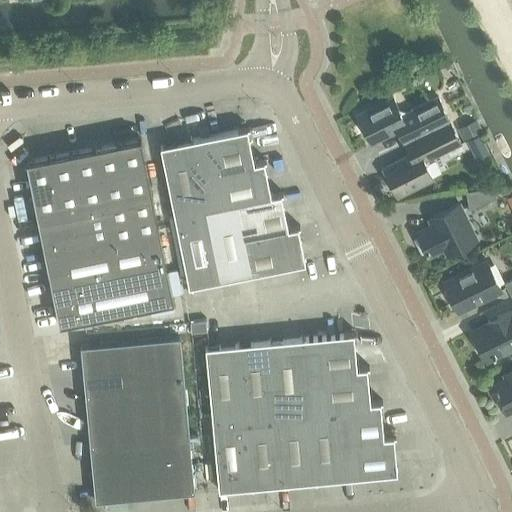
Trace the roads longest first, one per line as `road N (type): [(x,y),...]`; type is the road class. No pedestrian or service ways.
road 1 (tertiary): [(480,507),(460,445),(281,92)]
road 2 (tertiary): [(0,112),(259,84)]
road 3 (unclassified): [(42,511),(0,257)]
